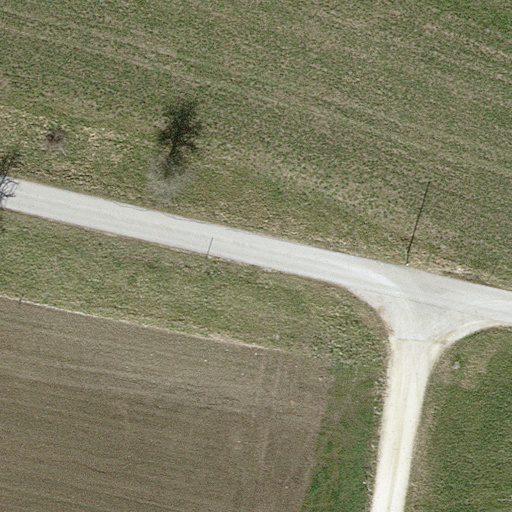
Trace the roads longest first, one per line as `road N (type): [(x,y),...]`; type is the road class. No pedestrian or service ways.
road 1 (track): [(511,306),(0,186)]
road 2 (track): [(423,287),(391,511)]
